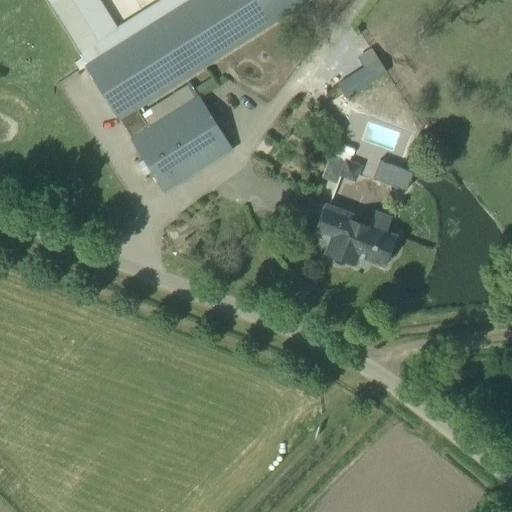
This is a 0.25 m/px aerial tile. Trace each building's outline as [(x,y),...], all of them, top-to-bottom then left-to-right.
[(131,138),(144,158),(143,159),(144,159),(137,163),(144,175),(151,171),(152,171),(164,191),(232,149),(199,96),(192,100),(186,89),(172,98),(179,109),(149,128),(136,107),(307,0),(159,0),(118,27),(100,0),(45,0),(86,65),(86,66),(118,117),(119,117),(132,138),(131,138)] [(351,74),(345,64),(330,72),(343,92),(384,66),(372,48),(357,57),(363,66),(351,74)] [(356,140),(397,153),(403,131),(362,119),(356,140)] [(353,182),(360,164),(333,154),(324,178),(336,183),(332,195),(342,199),(349,180),(353,182)] [(396,247),(394,243),(397,235),(386,231),(391,217),(373,210),(369,219),(325,202),(313,232),(330,239),(325,253),(332,256),(334,260),(338,263),(343,264),(347,262),(354,265),(358,255),(385,265),(388,258),(392,256),(395,252),(396,247)]
